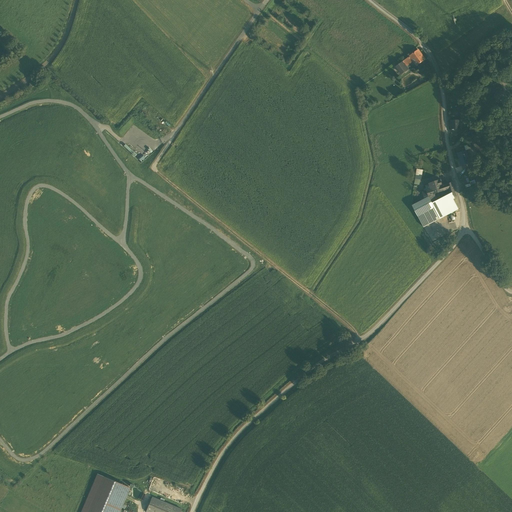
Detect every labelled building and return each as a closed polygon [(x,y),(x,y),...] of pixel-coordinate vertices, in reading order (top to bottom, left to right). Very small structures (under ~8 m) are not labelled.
[(413,61),(417,65),(424,59),(418,51),(410,56),(413,61)] [(410,56),(403,61),(406,64),(406,65),(409,62),(410,63),(413,61),(410,56)] [(404,66),(403,64),(401,62),(396,66),(402,75),(407,71),(404,66)] [(491,85),(494,90),(501,86),(503,86),(500,80),(491,85)] [(494,90),(501,103),(508,99),(501,86),(494,90)] [(451,120),(451,130),(457,129),(460,129),(459,124),(459,120),(451,120)] [(474,145),(477,151),(483,149),(480,142),(474,145)] [(466,151),(457,153),(461,166),(469,163),(468,157),(466,151)] [(159,164),(168,171),(172,167),(163,159),(159,164)] [(430,189),(432,195),(434,194),(449,189),(447,184),(442,186),(440,180),(433,183),(432,182),(429,183),(429,184),(430,189)] [(456,197),(455,192),(450,194),(438,201),(432,203),(434,208),(440,219),(458,209),(453,198),(456,197)] [(438,201),(434,194),(432,195),(428,197),(429,197),(432,203),(438,201)] [(412,205),(418,216),(434,208),(432,203),(429,197),(428,197),(424,199),(412,205)] [(440,219),(434,208),(418,216),(423,227),(440,219)] [(119,511),(130,488),(97,474),(81,511),(119,511)] [(146,511),(180,511),(182,510),(152,497),(146,511)]
